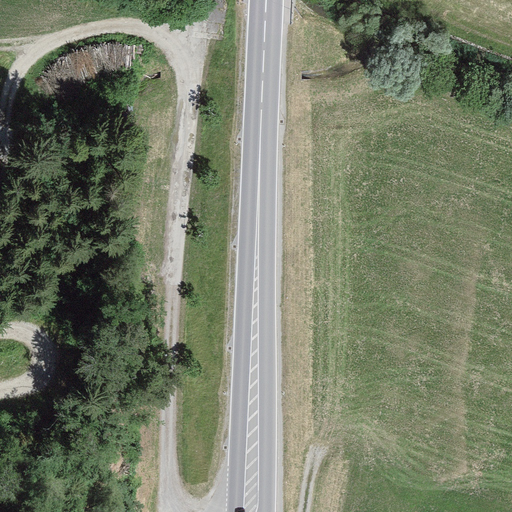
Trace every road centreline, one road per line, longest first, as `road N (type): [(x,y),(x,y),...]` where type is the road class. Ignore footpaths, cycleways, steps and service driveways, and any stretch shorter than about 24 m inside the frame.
road 1 (track): [(46,41),(129,25),(158,34),(185,65),(190,99),(169,332),(173,511)]
road 2 (secondary): [(250,511),(266,0)]
road 3 (track): [(0,173),(11,83),(46,41)]
